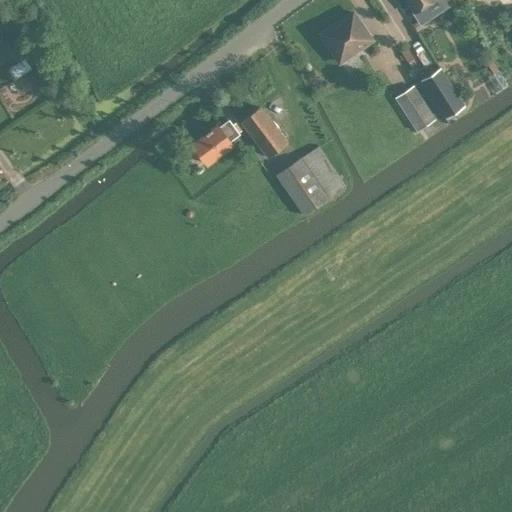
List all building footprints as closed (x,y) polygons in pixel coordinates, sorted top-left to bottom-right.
[(345,48),(376,26),(356,0),(355,0),(326,22),(345,48)] [(17,56),(36,45),(29,33),(10,44),(17,56)] [(408,34),(402,38),(409,49),(415,45),(408,34)] [(483,78),(505,67),(491,39),(482,43),(485,49),(472,55),(483,78)] [(442,57),(423,69),(446,106),(464,95),(442,57)] [(400,84),(421,118),(438,108),(418,73),(400,84)] [(240,90),(247,99),(266,84),(260,75),(240,90)] [(260,95),(243,108),(270,143),(287,130),(260,95)] [(243,117),(233,104),(223,111),(222,109),(196,128),(210,147),(235,128),(233,124),(243,117)] [(347,169),(319,132),(318,130),(277,161),(307,200),(347,169)]
